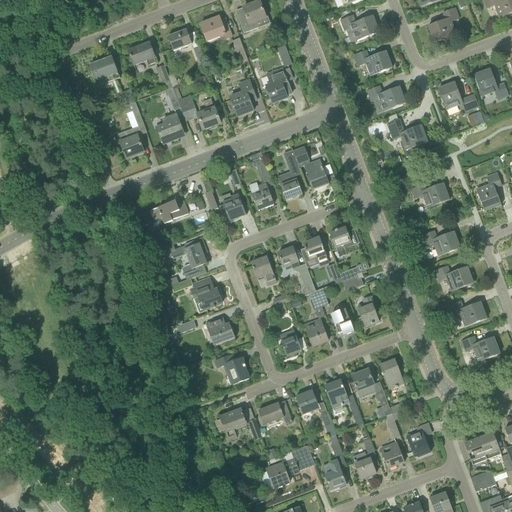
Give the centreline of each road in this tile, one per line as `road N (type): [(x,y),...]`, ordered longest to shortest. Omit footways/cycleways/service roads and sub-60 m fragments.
road 1 (residential): [(278,382),(230,251),(367,197)]
road 2 (residential): [(110,193),(61,60),(67,49),(166,13)]
road 3 (residential): [(110,193),(335,111)]
road 4 (residential): [(392,0),(421,65),(511,35)]
road 5 (residential): [(278,382),(417,330)]
road 6 (residential): [(417,330),(367,197)]
road 7 (residential): [(337,511),(455,466)]
road 8 (residential): [(0,245),(110,193)]
